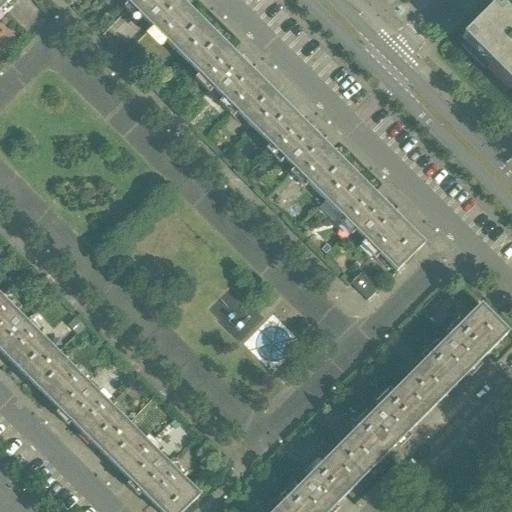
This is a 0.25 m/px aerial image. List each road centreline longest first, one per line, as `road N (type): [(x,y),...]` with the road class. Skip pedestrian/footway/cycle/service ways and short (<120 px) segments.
road 1 (residential): [(358,346),(255,454),(0,194)]
road 2 (residential): [(0,93),(51,42),(358,346)]
road 3 (residential): [(222,0),(464,238)]
road 4 (residential): [(377,511),(511,374)]
road 5 (tertiary): [(377,73),(511,208)]
road 6 (tertiary): [(511,178),(392,58)]
road 7 (residential): [(111,511),(0,400)]
road 8 (residential): [(358,346),(464,238)]
